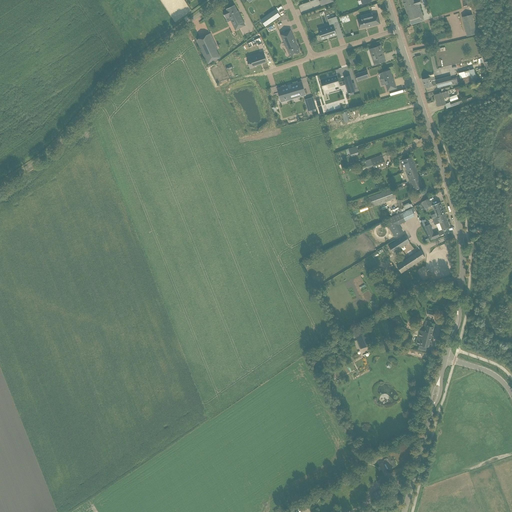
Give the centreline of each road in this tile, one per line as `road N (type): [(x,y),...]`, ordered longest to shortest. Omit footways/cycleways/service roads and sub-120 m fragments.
road 1 (unclassified): [(0,186),(47,151),(126,69),(220,0)]
road 2 (tertiary): [(458,306),(461,233),(395,30)]
